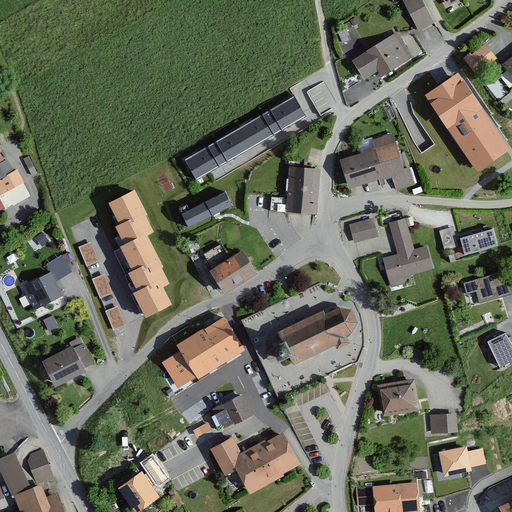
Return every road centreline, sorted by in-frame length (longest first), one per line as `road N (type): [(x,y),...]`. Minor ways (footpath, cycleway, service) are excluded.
road 1 (residential): [(55,448),(176,325),(327,235)]
road 2 (residential): [(508,0),(348,114),(327,153),(325,210)]
road 3 (residential): [(341,511),(371,316),(327,235)]
road 4 (residential): [(325,210),(397,198),(511,201)]
road 5 (tertiary): [(0,341),(55,448)]
